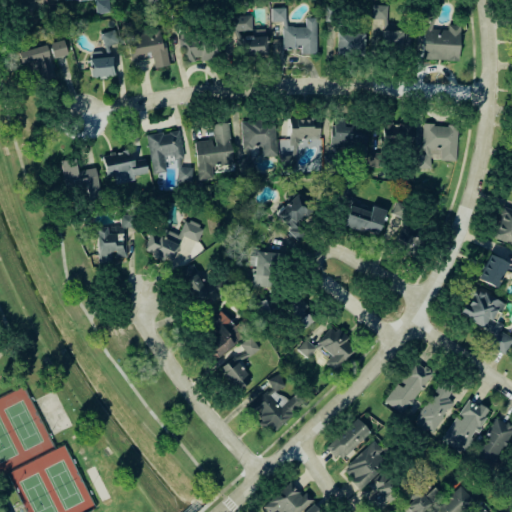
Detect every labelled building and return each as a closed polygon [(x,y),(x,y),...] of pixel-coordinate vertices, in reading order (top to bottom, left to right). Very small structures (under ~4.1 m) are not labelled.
[(14,0),(15,2),(35,1),(37,16),(57,15),(56,4),(44,4),(43,0),(14,0)] [(94,0),(96,13),(109,11),(108,0),(94,0)] [(386,4),(371,4),(371,18),(382,19),(381,26),(386,26),(386,4)] [(337,7),(325,6),(324,19),(336,20),(337,7)] [(315,17),(304,17),(305,26),(285,26),(285,7),(271,7),(271,22),(281,22),(282,47),(300,47),(301,53),(316,53),(315,17)] [(228,15),(229,55),(266,54),(265,28),(251,28),(251,15),(228,15)] [(458,59),(459,24),(447,24),(447,29),(432,28),(432,15),(421,15),(419,58),(458,59)] [(166,65),(162,28),(138,32),(136,20),(124,21),(128,60),(151,57),(152,67),(166,65)] [(92,77),(114,74),(112,65),(121,64),(116,29),(101,32),(103,50),(88,53),(92,77)] [(401,50),(402,30),(381,30),(380,49),(401,50)] [(198,59),(217,56),(213,32),(177,37),(181,63),(198,60),(198,59)] [(363,33),(336,32),(335,54),(363,55),(363,33)] [(402,49),(409,49),(410,32),(403,32),(402,49)] [(49,42),(52,57),(66,54),(63,39),(49,42)] [(19,51),(28,82),(54,75),(45,44),(19,51)] [(353,156),(365,156),(366,125),(343,124),(344,117),(332,117),(331,146),(353,147),(353,156)] [(318,138),(318,118),(288,118),(289,144),(281,144),(281,168),(296,168),(296,138),(318,138)] [(276,155),(274,119),(240,120),(242,158),(239,159),(240,171),(251,170),(251,146),(262,145),(262,156),(276,155)] [(232,163),(227,122),(211,123),(212,139),(193,141),(197,179),(212,178),(211,165),(232,163)] [(381,142),(410,144),(411,123),(382,122),(381,142)] [(455,159),(457,125),(414,123),(412,168),(429,168),(430,158),(455,159)] [(146,134),(151,173),(165,171),(163,156),(174,155),(178,182),(192,180),(190,166),(183,167),(178,130),(146,134)] [(101,155),(106,176),(114,174),(115,178),(146,173),(144,158),(131,160),(129,149),(101,155)] [(59,160),(65,189),(76,187),(78,200),(100,196),(94,167),(76,170),(73,157),(59,160)] [(273,214),(298,239),(305,231),(298,224),(312,209),(294,192),(273,214)] [(391,213),(407,218),(411,206),(394,202),(391,213)] [(385,210),(371,205),(369,211),(347,204),(341,224),(377,235),(385,210)] [(511,209),(502,206),(491,237),(511,244),(511,209)] [(96,226),(97,264),(111,264),(111,257),(126,257),(125,227),(133,227),(133,214),(120,214),(120,226),(96,226)] [(197,241),(203,226),(183,219),(178,234),(162,228),(160,235),(150,231),(143,251),(172,261),(181,236),(197,241)] [(414,252),(424,236),(404,224),(394,240),(414,252)] [(280,252),(247,251),(247,265),(251,265),(251,285),(272,286),(273,266),(280,266),(280,252)] [(507,262),(488,253),(477,279),(496,287),(507,262)] [(176,272),(194,301),(207,293),(190,264),(176,272)] [(504,353),(511,338),(499,330),(502,324),(495,320),(504,303),(473,287),(458,315),(490,332),(484,343),(504,353)] [(315,317),(298,298),(283,311),(301,330),(315,317)] [(215,359),(241,335),(220,312),(201,330),(209,338),(202,345),(215,359)] [(307,358),(318,344),(330,354),(323,362),(335,372),(356,346),(330,325),(313,345),(304,338),(296,349),(307,358)] [(238,344),(242,349),(218,368),(235,391),(250,380),(238,363),(258,348),(249,336),(238,344)] [(383,401),(402,415),(432,373),(414,360),(398,382),(396,381),(383,401)] [(302,403),(294,394),(286,401),(276,390),(284,383),(275,373),(265,381),(271,387),(249,406),(260,419),(257,422),(268,434),(302,403)] [(415,421),(434,432),(451,400),(446,397),(451,388),(437,380),(415,421)] [(462,453),(487,410),(466,398),(441,441),(462,453)] [(369,431),(356,417),(325,446),(339,460),(369,431)] [(511,427),(511,425),(496,417),(474,457),(491,466),(511,427)] [(386,462),(377,453),(381,450),(373,440),(341,469),(358,488),(386,462)] [(365,485),(382,504),(398,490),(381,471),(365,485)] [(412,511),(421,511),(439,494),(421,477),(400,500),(412,511)] [(261,505),(266,511),(276,511),(277,511),(298,511),(312,501),(305,492),(301,495),(289,481),(261,505)] [(461,511),(473,499),(457,485),(432,511),(461,511)]
